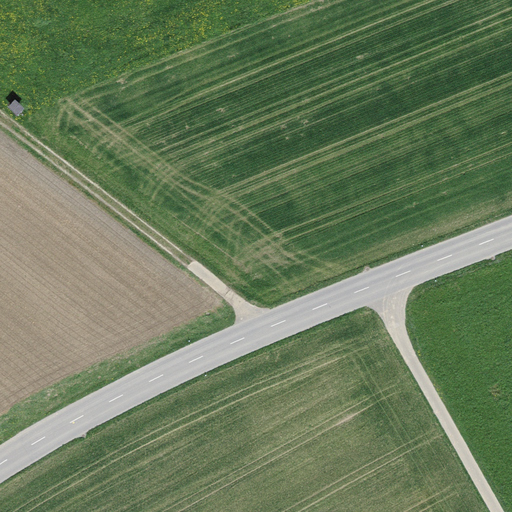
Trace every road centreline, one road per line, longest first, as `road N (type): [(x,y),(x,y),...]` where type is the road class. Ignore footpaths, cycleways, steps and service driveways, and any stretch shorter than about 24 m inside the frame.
road 1 (tertiary): [(0,465),(268,324),(511,231)]
road 2 (track): [(0,112),(268,324)]
road 3 (track): [(370,285),(497,511)]
